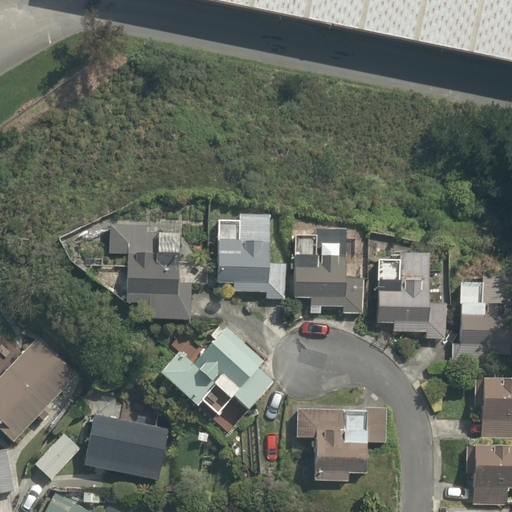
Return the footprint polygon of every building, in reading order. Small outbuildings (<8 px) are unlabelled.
[(511,0),(174,0),(511,68),(511,0)] [(263,262),(264,212),(208,211),(206,281),(223,281),(223,296),(279,297),(280,262),(263,262)] [(109,219),(108,239),(106,273),(123,274),(121,314),(184,316),(185,279),(173,278),(175,225),(109,219)] [(313,221),(287,220),(284,295),(302,296),(301,304),(359,307),(363,224),(313,221)] [(392,255),(367,255),(365,307),(371,308),(371,319),(387,320),(387,328),(417,330),(421,250),(392,248),(392,255)] [(476,298),(493,299),(493,273),(473,272),(472,280),(452,279),(449,341),(500,344),(502,315),(475,314),(476,298)] [(176,340),(149,368),(186,404),(192,398),(208,414),(226,395),(245,414),(275,382),(258,366),(266,357),(219,312),(184,348),(176,340)] [(0,432),(9,440),(71,371),(29,335),(0,367),(0,432)] [(511,393),(476,392),(475,436),(509,437),(510,420),(511,420),(511,393)] [(379,408),(292,405),(290,447),(300,447),(300,463),(307,463),(307,479),(341,481),(341,472),(358,472),(359,441),(378,441),(379,408)] [(77,469),(154,479),(161,425),(84,416),(77,469)] [(47,480),(77,448),(60,432),(30,464),(47,480)] [(511,460),(464,459),(463,486),(455,486),(454,498),(467,499),(467,504),(469,504),(509,506),(511,505),(511,460)] [(88,511),(47,490),(35,511),(88,511)] [(467,504),(450,503),(449,511),(508,511),(509,506),(469,504),(467,504)]
